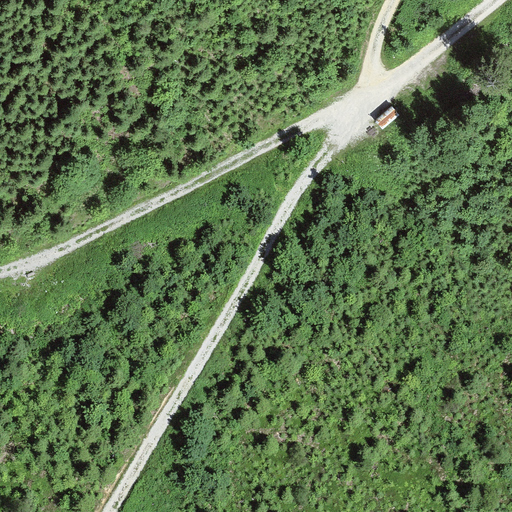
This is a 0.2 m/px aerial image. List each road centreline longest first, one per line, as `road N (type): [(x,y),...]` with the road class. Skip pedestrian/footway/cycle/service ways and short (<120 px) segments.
road 1 (track): [(364,100),(286,211),(117,511)]
road 2 (track): [(354,110),(83,241),(0,271)]
road 3 (track): [(501,0),(364,100)]
